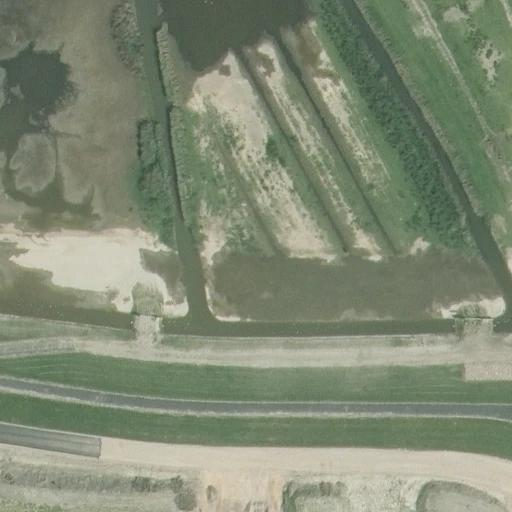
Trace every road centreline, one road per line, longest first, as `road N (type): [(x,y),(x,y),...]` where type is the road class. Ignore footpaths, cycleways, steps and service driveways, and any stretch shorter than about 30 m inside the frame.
road 1 (track): [(319,0),(462,348),(450,355),(206,360),(86,347),(0,351)]
road 2 (tertiary): [(0,436),(199,461),(468,467),(511,483)]
